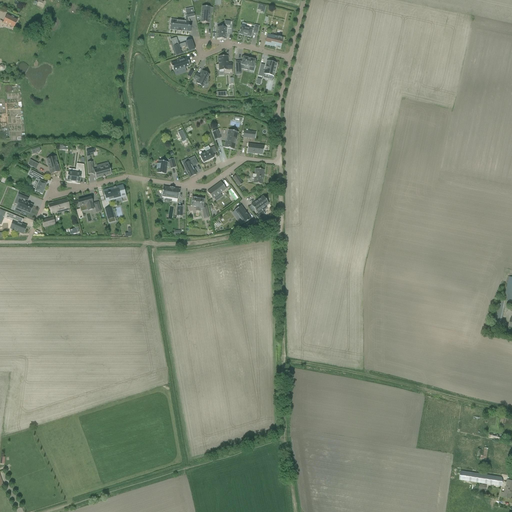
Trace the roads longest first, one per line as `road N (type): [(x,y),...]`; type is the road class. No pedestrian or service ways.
road 1 (track): [(47,511),(285,441)]
road 2 (track): [(283,359),(511,414)]
road 3 (track): [(295,511),(283,359)]
road 4 (residential): [(244,159),(279,163),(290,57)]
road 5 (track): [(280,233),(283,359)]
